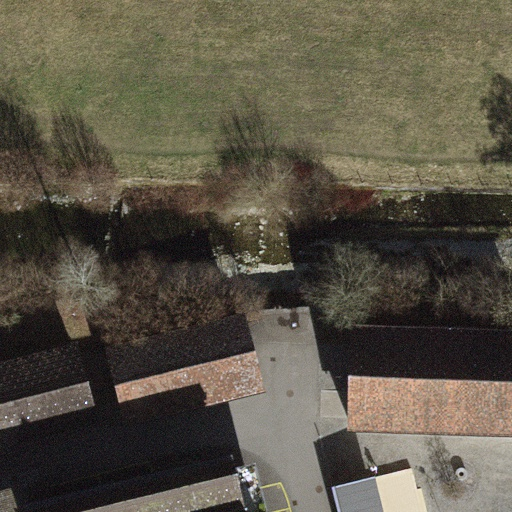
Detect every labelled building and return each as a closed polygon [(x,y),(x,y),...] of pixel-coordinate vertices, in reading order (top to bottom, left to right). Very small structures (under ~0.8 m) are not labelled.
[(246,316),(108,351),(127,425),(265,389),(246,316)] [(511,347),(343,336),(337,421),(511,433),(511,347)] [(78,347),(0,366),(0,447),(97,424),(78,347)] [(48,485),(0,496),(0,511),(249,511),(236,458),(52,503),(48,485)] [(382,511),(374,479),(333,490),(339,511),(382,511)]
